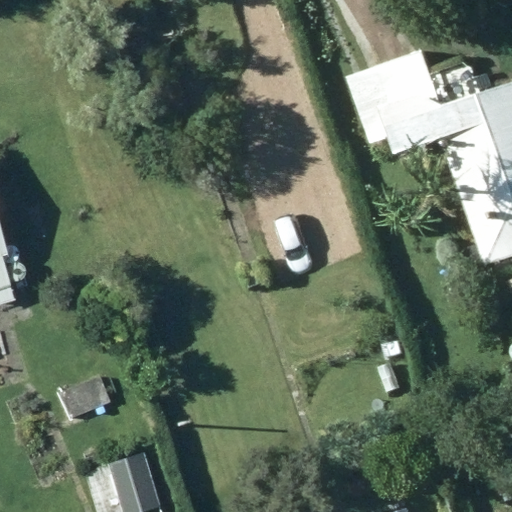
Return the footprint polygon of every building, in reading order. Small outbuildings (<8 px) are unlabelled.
[(287,33),(278,0),(233,0),(245,44),(287,33)] [(511,83),(450,105),(431,50),(353,76),(377,145),(399,137),(406,154),(449,139),(505,303),(511,300),(511,83)] [(7,251),(0,230),(0,304),(17,300),(3,252),(7,251)] [(104,374),(59,393),(70,418),(114,400),(104,374)] [(136,511),(157,506),(143,452),(109,462),(123,511),(136,511)]
